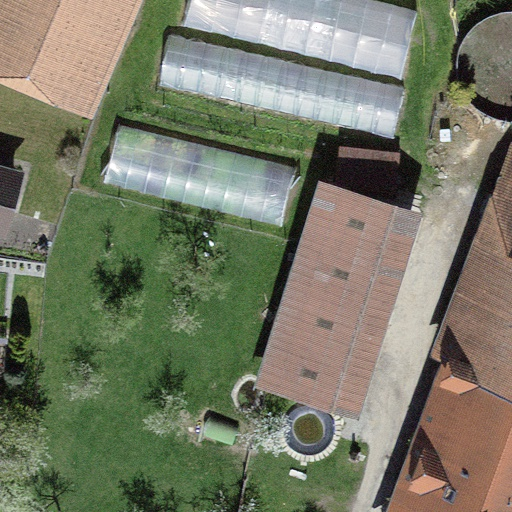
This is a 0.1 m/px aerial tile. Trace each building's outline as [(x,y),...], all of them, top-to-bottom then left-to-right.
[(128,0),(0,0),(0,64),(86,100),(128,0)] [(188,0),(184,22),(406,68),(420,0),(188,0)] [(173,29),(161,80),(397,132),(408,81),(173,29)] [(122,118),(107,177),(283,224),(299,164),(122,118)] [(395,155),(345,149),(341,179),(391,185),(395,155)] [(0,225),(0,226),(14,177),(0,173),(0,225)] [(511,511),(511,173),(477,271),(501,279),(416,511),(511,511)] [(394,208),(326,187),(266,378),(333,399),(394,208)]
